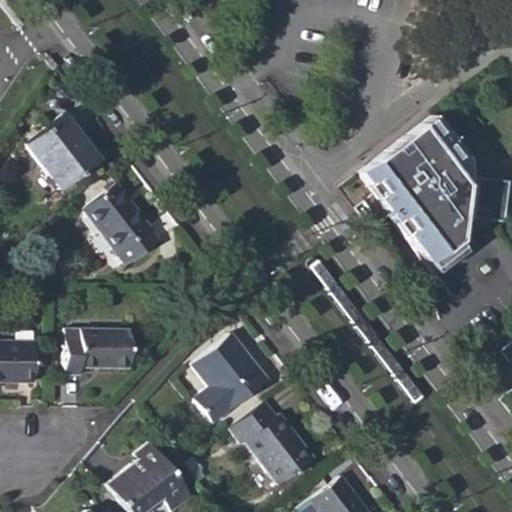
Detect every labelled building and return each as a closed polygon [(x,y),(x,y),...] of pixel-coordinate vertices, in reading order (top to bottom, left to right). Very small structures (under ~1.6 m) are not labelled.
[(56,189),(95,159),(60,113),(20,144),(56,189)] [(449,139),(430,115),(419,123),(438,148),(449,139)] [(472,213),(476,178),(462,175),(464,160),(449,139),(438,148),(419,123),(355,172),(429,269),(457,247),(452,241),(456,216),(471,218),(472,213)] [(502,207),(506,182),(476,178),(472,213),(481,214),(482,204),(502,207)] [(123,265),(156,240),(113,183),(79,209),(123,265)] [(501,217),(502,207),(482,204),(481,214),(501,217)] [(126,368),(127,329),(61,328),(60,374),(77,375),(77,367),(126,368)] [(225,411),(264,380),(227,333),(187,363),(205,386),(189,399),(208,422),(224,410),(225,411)] [(0,381),(31,382),(31,342),(0,341),(0,381)] [(276,413),(273,416),(262,401),(225,429),(238,444),(241,442),(275,486),(311,457),(276,413)] [(169,511),(188,496),(146,441),(130,453),(134,458),(102,483),(124,511),(139,511),(158,498),(169,511)] [(181,463),(188,471),(198,464),(191,455),(181,463)] [(363,511),(337,475),(307,499),(315,511),(363,511)] [(293,509),(295,511),(315,511),(307,499),(293,509)]
